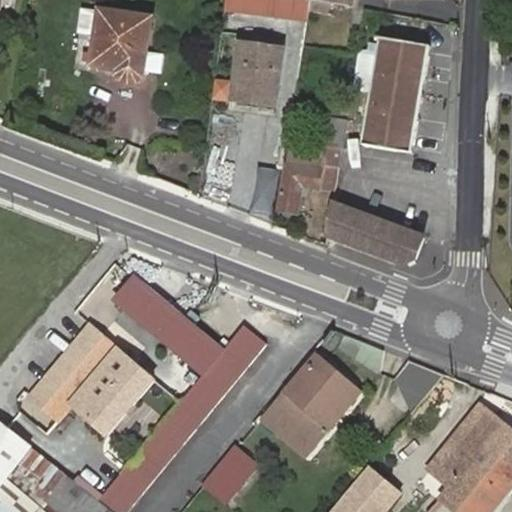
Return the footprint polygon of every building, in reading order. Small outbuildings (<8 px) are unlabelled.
[(99,33),(102,9),(82,7),(79,30),(99,33)] [(153,17),(102,9),(99,33),(97,51),(95,60),(114,64),(118,71),(121,73),(129,76),(137,75),(141,73),(144,71),(147,68),(149,50),(153,17)] [(414,147),(431,44),(382,35),(365,138),(414,147)] [(287,46),(244,39),(235,101),(278,107),(287,46)] [(95,60),(97,51),(86,50),(85,59),(95,60)] [(167,52),(149,50),(147,68),(164,70),(167,52)] [(336,190),(346,129),(330,126),(322,170),(291,165),(284,210),(301,213),(305,187),(336,190)] [(425,235),(340,202),(335,233),(403,259),(418,259),(425,235)] [(132,277),(114,298),(203,370),(98,501),(111,511),(126,511),(264,342),(242,323),(221,349),(132,277)] [(155,376),(91,326),(34,397),(62,420),(76,404),(110,430),(155,376)] [(361,388),(322,355),(292,391),(330,424),(361,388)] [(305,453),(330,424),(292,391),(267,420),(305,453)] [(491,442),(511,458),(511,424),(488,404),(432,468),(453,486),(491,442)] [(0,481),(30,444),(27,441),(0,419),(0,481)] [(461,511),(494,511),(511,490),(511,458),(491,442),(453,486),(444,497),(461,511)] [(230,502),(258,468),(236,449),(207,483),(230,502)] [(385,511),(399,497),(402,493),(375,471),(341,511),(385,511)] [(398,511),(406,503),(399,497),(385,511),(398,511)] [(416,511),(406,503),(398,511),(416,511)]
